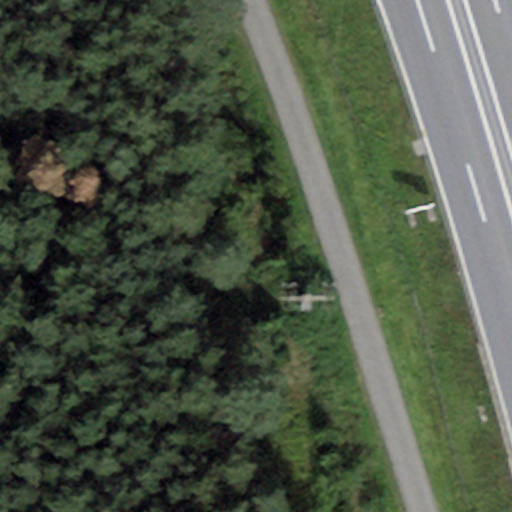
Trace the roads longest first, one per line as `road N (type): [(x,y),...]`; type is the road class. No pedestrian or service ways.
road 1 (track): [(420,511),(236,0)]
road 2 (trunk): [(418,0),(511,333)]
